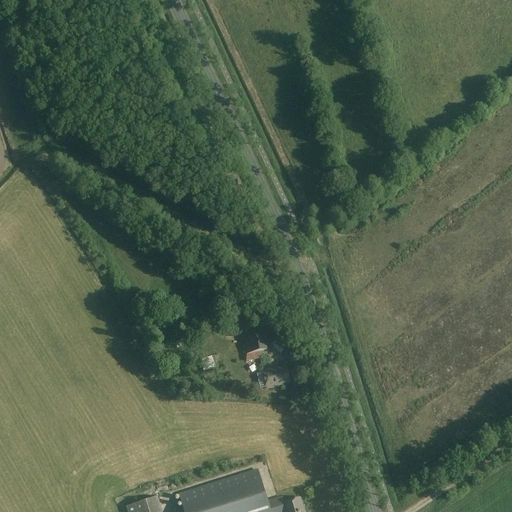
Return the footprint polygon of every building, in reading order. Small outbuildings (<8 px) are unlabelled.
[(265,358),(261,336),(242,340),(245,356),(254,354),(256,360),(265,358)] [(215,368),(212,357),(201,361),(204,371),(215,368)] [(290,383),(286,366),(263,372),(263,373),(258,374),(261,389),(266,387),(267,388),(290,383)] [(268,502),(258,470),(180,495),(185,511),(304,511),(300,499),(284,504),(283,497),(268,502)] [(162,511),(158,498),(127,508),(128,511),(162,511)]
